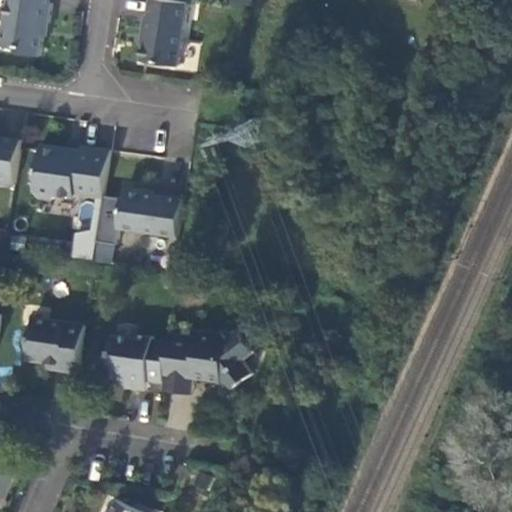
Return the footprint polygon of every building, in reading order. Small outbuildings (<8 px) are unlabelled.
[(50,0),(10,0),(7,21),(1,26),(0,33),(0,39),(4,45),(20,47),(24,52),(42,55),(47,22),(51,22),(54,2),(50,2),(50,0)] [(189,3),(170,0),(151,0),(149,15),(146,14),(144,32),(147,33),(143,60),(180,65),(189,3)] [(0,181),(17,184),(23,139),(0,135),(0,181)] [(41,195),(55,198),(60,194),(77,196),(78,192),(106,196),(113,150),(84,146),(84,149),(43,143),(36,190),(41,195)] [(122,226),(181,234),(186,198),(149,192),(150,190),(130,187),(129,190),(127,189),(122,226)] [(60,369),(80,371),(87,323),(35,316),(29,358),(61,363),(60,369)] [(249,327),(242,332),(251,344),(258,339),(249,327)] [(199,336),(172,332),(170,342),(167,363),(196,367),(195,377),(213,379),(221,389),(230,382),(235,389),(255,373),(245,359),(256,351),(251,344),(242,332),(240,330),(229,338),(225,333),(200,329),(199,336)] [(110,377),(121,378),(127,386),(148,389),(149,379),(165,381),(167,363),(170,342),(155,340),(155,336),(142,334),(138,338),(115,335),(110,377)] [(196,367),(167,363),(165,381),(164,390),(192,394),(195,377),(196,367)] [(149,511),(120,499),(114,511),(149,511)]
